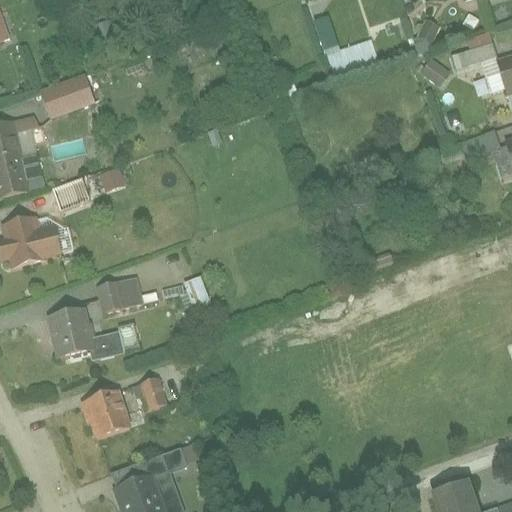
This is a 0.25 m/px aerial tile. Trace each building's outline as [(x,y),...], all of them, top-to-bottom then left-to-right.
[(330,78),(381,66),(375,42),(338,51),(330,18),(317,21),(330,78)] [(432,60),(421,74),(440,89),(451,75),(432,60)] [(511,99),(511,63),(501,67),(510,100),(511,99)] [(89,81),(41,98),(50,125),(98,108),(89,81)] [(0,206),(33,199),(15,126),(0,129),(0,206)] [(63,147),(54,148),(55,158),(86,156),(85,141),(63,143),(63,147)] [(107,193),(127,187),(122,170),(102,175),(107,193)] [(60,213),(102,200),(95,177),(53,190),(60,213)] [(7,245),(0,246),(0,254),(3,266),(12,264),(14,275),(66,263),(59,231),(43,235),(39,222),(4,230),(7,245)] [(180,294),(190,316),(212,306),(200,279),(164,295),(167,300),(180,294)] [(138,280),(106,287),(111,314),(144,307),(138,280)] [(88,315),(48,324),(58,366),(92,359),(94,367),(126,360),(121,337),(94,343),(88,315)] [(161,380),(140,385),(147,414),(167,409),(161,380)] [(120,396),(81,409),(93,447),(132,434),(120,396)] [(178,511),(167,476),(113,493),(118,511),(178,511)] [(477,511),(469,488),(428,502),(431,511),(511,511),(511,509),(503,511),(477,511)]
